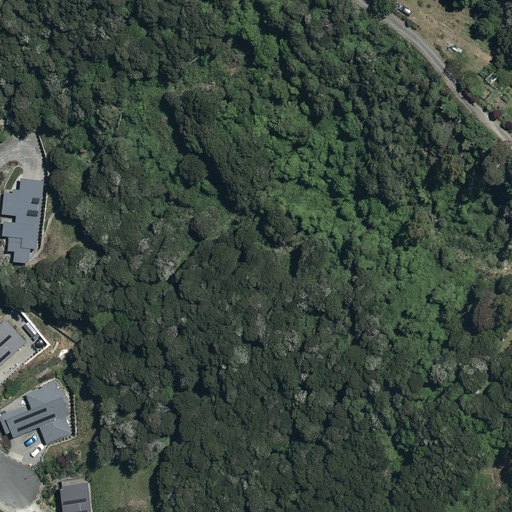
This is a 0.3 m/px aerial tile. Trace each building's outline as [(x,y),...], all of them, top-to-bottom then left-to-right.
[(506,105),(493,93),(487,101),(500,112),(506,105)] [(13,259),(28,260),(30,245),(36,246),(43,177),(20,175),(19,187),(13,186),(12,190),(4,190),(2,212),(16,213),(15,220),(3,219),(2,233),(9,234),(7,247),(14,248),(13,259)] [(0,363),(27,340),(5,316),(0,320),(0,363)] [(11,429),(13,434),(39,424),(46,442),(72,432),(65,414),(70,412),(65,400),(68,399),(63,386),(58,387),(55,378),(41,384),(41,385),(25,392),(29,401),(0,412),(0,415),(6,431),(11,429)] [(60,485),(62,511),(90,511),(88,479),(61,482),(62,484),(60,485)]
